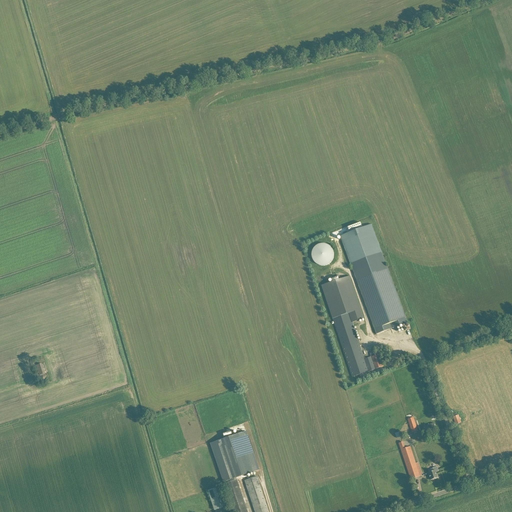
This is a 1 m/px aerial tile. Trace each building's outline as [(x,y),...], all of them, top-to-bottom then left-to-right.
[(408,323),(382,252),(371,224),(340,236),(351,264),(377,334),(408,323)] [(325,244),(324,244),(322,243),(321,244),(319,244),(318,245),(317,245),(315,246),(314,248),(313,249),(313,250),(312,252),(312,253),(312,255),(312,256),(312,258),(313,259),(313,260),(314,262),(315,263),(316,264),(318,265),(319,265),(321,266),(322,266),(324,266),(325,266),(327,265),(328,265),(329,264),(330,263),(331,262),(332,261),(333,259),(334,258),(334,256),(334,255),(334,253),(334,252),(333,251),(333,249),(332,248),(331,247),(330,246),(328,245),(327,244),(325,244)] [(322,286),(333,319),(349,313),(352,322),(364,318),(350,276),(340,279),(339,276),(332,278),(333,282),(322,286)] [(352,377),(364,373),(375,369),(383,367),(379,354),(374,356),(373,352),(370,353),(371,357),(367,358),(364,357),(355,331),(352,322),(349,313),(333,319),(352,377)] [(42,364),(36,365),(39,375),(45,373),(42,364)] [(412,433),(413,433),(418,431),(413,418),(408,419),(412,433)] [(246,431),(234,435),(232,431),(223,434),(224,438),(210,443),(223,482),(259,470),(246,431)] [(401,450),(411,479),(420,476),(410,447),(405,448),(403,442),(399,443),(401,450)] [(438,478),(436,472),(439,471),(437,467),(433,468),(434,471),(428,473),(430,480),(438,478)] [(268,511),(256,476),(244,480),(254,511),(268,511)] [(247,511),(236,480),(224,484),(233,511),(247,511)] [(207,491),(214,511),(226,506),(220,487),(207,491)]
